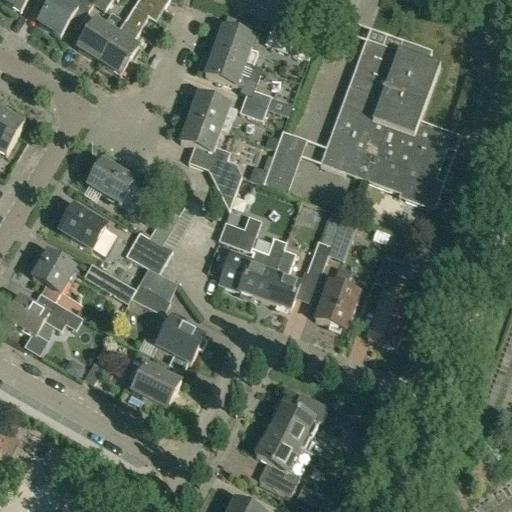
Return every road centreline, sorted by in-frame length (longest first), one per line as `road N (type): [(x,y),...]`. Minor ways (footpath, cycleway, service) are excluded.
road 1 (residential): [(187,473),(0,369)]
road 2 (residential): [(442,407),(511,222)]
road 3 (residential): [(442,407),(257,341)]
road 4 (residential): [(0,243),(78,108)]
road 5 (residential): [(187,473),(257,341)]
road 6 (residential): [(194,19),(130,138)]
road 7 (residential): [(257,341),(211,317),(200,298),(191,279),(204,243)]
